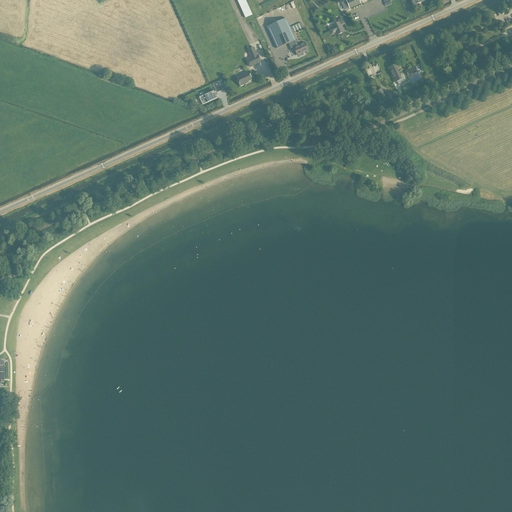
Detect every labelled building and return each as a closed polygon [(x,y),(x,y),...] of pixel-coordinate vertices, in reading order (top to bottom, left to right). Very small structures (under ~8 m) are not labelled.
[(252,15),(245,0),(237,0),(238,1),(238,2),(245,18),(252,15)] [(346,1),(341,3),(345,10),(349,8),(360,4),(358,0),(346,0),(346,1)] [(286,18),(266,26),(276,49),(293,41),(295,40),(296,40),(293,33),(303,28),(301,23),(290,28),(286,18)] [(345,24),(342,18),(337,20),(338,22),(332,25),(333,26),(329,28),(331,34),(335,32),(337,35),(345,32),(342,25),(345,24)] [(295,40),(293,41),(296,46),(293,47),(297,55),(308,50),(304,42),(298,45),(295,40)] [(251,58),(247,60),(250,67),(261,62),(258,55),(257,55),(253,47),(248,50),(251,58)] [(400,76),(395,65),(388,68),(395,82),(397,81),(399,84),(406,81),(403,75),(400,76)] [(415,66),(406,71),(408,75),(417,71),(415,66)] [(243,75),(236,78),(240,86),(248,83),(248,82),(251,80),(251,79),(252,78),(251,74),(249,75),(248,72),(242,74),(243,75)] [(213,84),(217,93),(222,91),(218,82),(213,84)] [(202,105),(217,98),(214,91),(199,97),(202,105)] [(383,92),(378,95),(381,101),(387,98),(383,92)]
